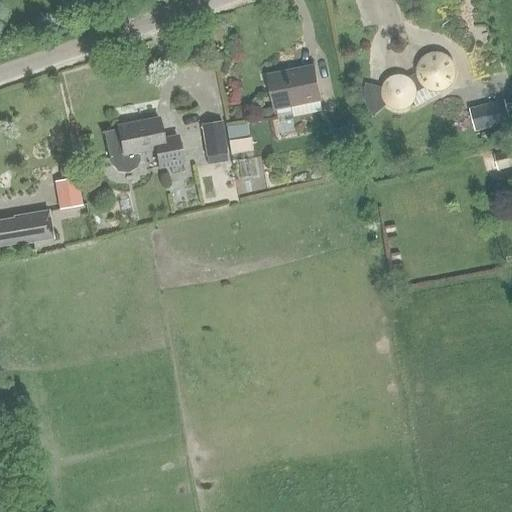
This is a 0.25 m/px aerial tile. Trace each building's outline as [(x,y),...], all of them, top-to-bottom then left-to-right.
[(415,95),(415,93),(427,87),(430,88),(432,89),(434,90),(437,90),(439,90),(441,89),(443,89),(445,87),(447,86),(449,85),(450,83),(452,81),(453,79),(453,77),(453,74),(453,72),(453,70),(452,68),(451,65),(450,64),(449,62),(447,60),(445,59),(443,58),(441,57),(439,57),(436,57),(434,57),(432,58),(430,58),(428,60),(426,61),(424,63),(423,65),(422,67),(421,69),(421,71),(421,73),(408,80),(405,78),(403,78),(401,77),(399,77),(396,77),(394,78),(392,79),(390,80),(388,81),(386,83),(385,85),(384,87),(383,89),(383,91),(382,93),(383,96),(383,98),(384,100),(385,102),(386,104),(388,106),(389,107),(391,108),(393,109),(396,110),(398,110),(400,110),(403,110),(405,109),(407,108),(409,107),(411,106),(412,104),(413,102),(414,100),(415,98),(415,95)] [(313,67),(267,76),(275,111),(320,102),(313,67)] [(505,103),(483,109),(489,128),(510,123),(506,106),(505,103)] [(159,119),(117,128),(118,131),(102,134),(102,135),(104,135),(109,161),(112,167),(118,174),(128,175),(137,170),(140,162),(140,154),(156,150),(160,169),(184,164),(180,145),(165,148),(159,119)] [(221,120),(199,123),(205,156),(226,152),(221,120)] [(350,129),(336,132),(340,156),(354,153),(350,129)] [(511,148),(493,153),(494,155),(497,169),(497,171),(511,167),(511,148)] [(59,210),(82,206),(77,178),(54,181),(59,210)] [(52,239),(48,212),(13,218),(14,220),(0,221),(0,246),(18,243),(18,245),(52,239)]
